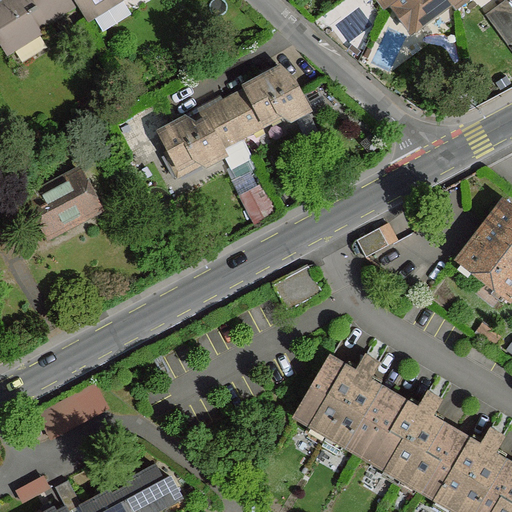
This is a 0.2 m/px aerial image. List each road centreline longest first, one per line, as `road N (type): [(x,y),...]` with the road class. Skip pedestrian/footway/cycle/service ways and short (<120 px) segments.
road 1 (secondary): [(0,397),(321,226)]
road 2 (residential): [(321,226),(372,317),(511,401)]
road 3 (residential): [(263,0),(441,161)]
road 4 (secondary): [(321,226),(441,161)]
